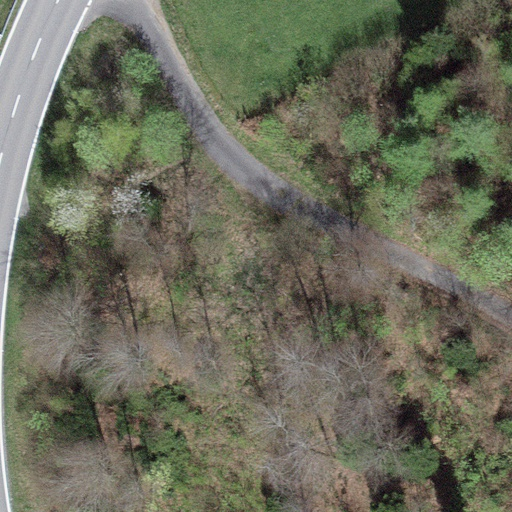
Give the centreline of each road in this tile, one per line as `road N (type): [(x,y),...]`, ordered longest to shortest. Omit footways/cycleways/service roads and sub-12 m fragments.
road 1 (track): [(121,0),(139,15),(230,158),(511,325)]
road 2 (secondary): [(0,166),(60,0)]
